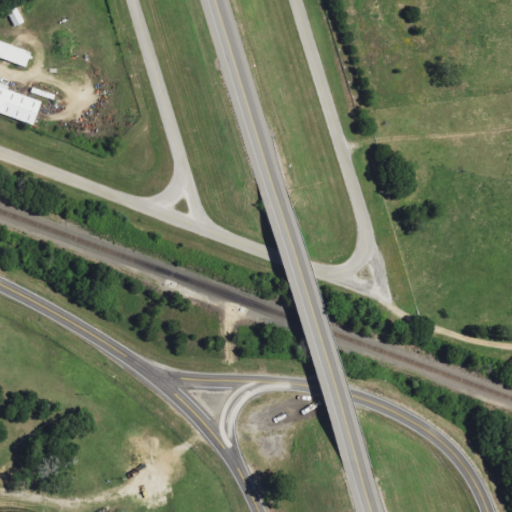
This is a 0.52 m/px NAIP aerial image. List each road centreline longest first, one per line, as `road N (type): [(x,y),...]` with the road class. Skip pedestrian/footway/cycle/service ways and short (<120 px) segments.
road 1 (primary): [(200,229),(330,273),(343,273),(361,253),(361,217),(294,0)]
road 2 (tertiary): [(496,511),(464,452),(384,402),(276,378),(162,378)]
road 3 (primary): [(353,453),(274,178)]
road 4 (primary): [(135,0),(200,229)]
road 5 (residential): [(200,229),(0,154)]
road 6 (primary): [(219,0),(274,178)]
road 7 (tertiary): [(162,378),(0,288)]
road 8 (tertiary): [(162,378),(224,441),(261,511)]
